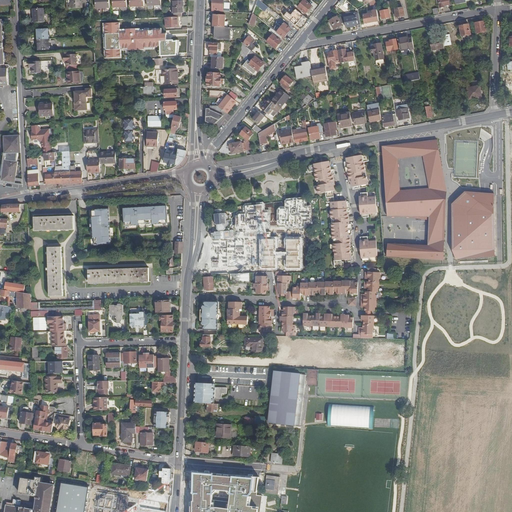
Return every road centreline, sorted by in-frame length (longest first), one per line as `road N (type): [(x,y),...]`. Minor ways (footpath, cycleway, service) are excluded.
road 1 (secondary): [(492,115),(213,176)]
road 2 (residential): [(298,44),(495,10)]
road 3 (residential): [(25,197),(17,0)]
road 4 (tertiary): [(188,171),(25,197)]
road 5 (tertiary): [(209,167),(212,148),(298,44)]
